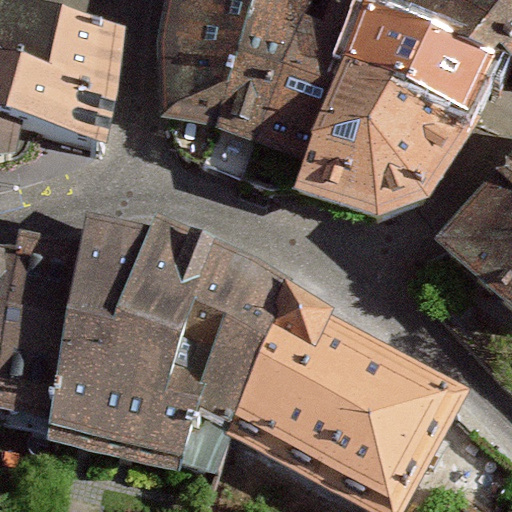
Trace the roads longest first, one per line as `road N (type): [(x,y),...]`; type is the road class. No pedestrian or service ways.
road 1 (residential): [(511,414),(376,304),(147,188)]
road 2 (residential): [(148,0),(147,188)]
road 3 (residential): [(0,213),(147,188)]
